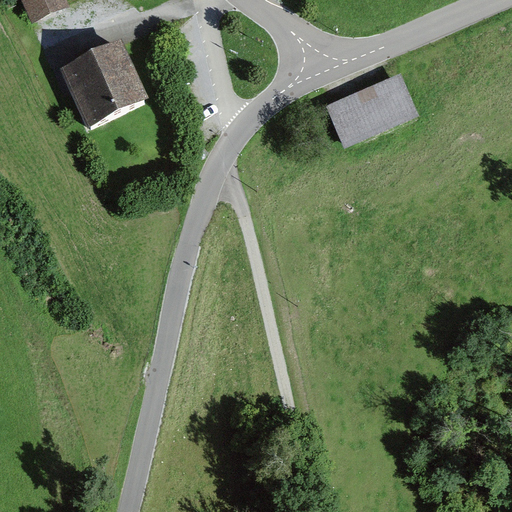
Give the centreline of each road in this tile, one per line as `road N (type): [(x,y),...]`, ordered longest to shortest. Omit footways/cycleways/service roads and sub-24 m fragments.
road 1 (residential): [(303,511),(281,366),(245,217),(218,165)]
road 2 (unclassified): [(130,511),(184,260),(218,165)]
road 3 (residential): [(316,71),(495,0)]
road 4 (residential): [(218,165),(242,128),(316,71)]
